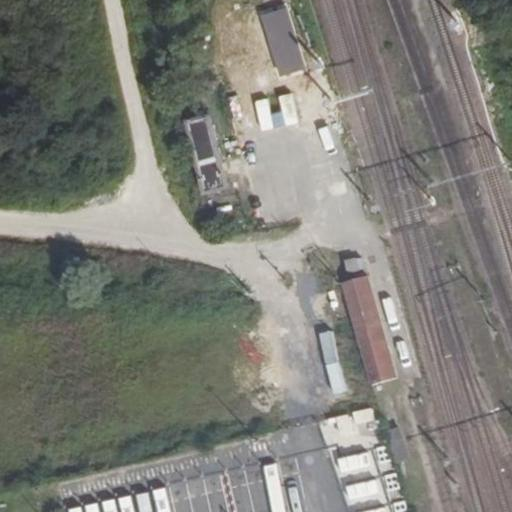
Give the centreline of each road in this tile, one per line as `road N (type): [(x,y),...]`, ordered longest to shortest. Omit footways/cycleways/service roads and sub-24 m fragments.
road 1 (unknown): [(153,241),(274,278),(328,511)]
road 2 (track): [(110,0),(142,162),(141,240)]
road 3 (track): [(0,223),(153,241)]
